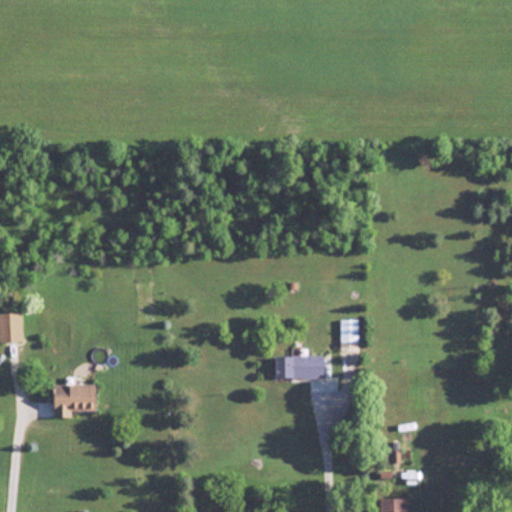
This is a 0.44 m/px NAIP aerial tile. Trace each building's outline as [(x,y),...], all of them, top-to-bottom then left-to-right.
[(0,313),(0,341),(20,341),(19,312),(0,313)] [(355,319),(338,319),(338,351),(356,350),(355,319)] [(273,378),(322,377),(321,355),(273,356),(273,378)] [(69,410),(94,410),(93,383),(51,384),(51,416),(69,416),(69,410)] [(405,511),(405,498),(378,498),(377,511),(405,511)]
